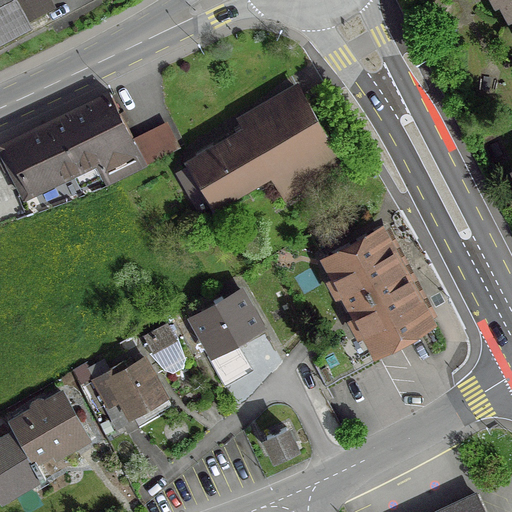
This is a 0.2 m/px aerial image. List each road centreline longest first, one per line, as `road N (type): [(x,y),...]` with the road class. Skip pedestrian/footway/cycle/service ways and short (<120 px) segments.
road 1 (residential): [(293,498),(511,375)]
road 2 (secondary): [(401,108),(511,322)]
road 3 (primary): [(0,107),(149,33)]
road 4 (secondary): [(307,13),(357,77),(401,108)]
road 5 (primary): [(149,33),(276,3)]
